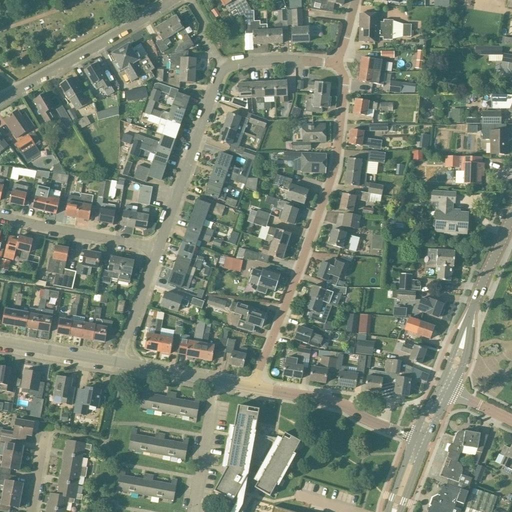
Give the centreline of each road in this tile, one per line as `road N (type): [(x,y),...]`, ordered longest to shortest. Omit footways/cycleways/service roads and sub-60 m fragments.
road 1 (residential): [(252,386),(331,163),(339,60)]
road 2 (residential): [(0,99),(174,0)]
road 3 (residential): [(157,248),(220,64)]
road 4 (tertiary): [(444,388),(511,209)]
road 5 (residential): [(421,441),(338,404),(252,386)]
road 6 (residential): [(157,248),(0,213)]
road 7 (residential): [(213,379),(192,511)]
road 8 (residential): [(118,363),(157,248)]
road 9 (residential): [(118,363),(0,341)]
